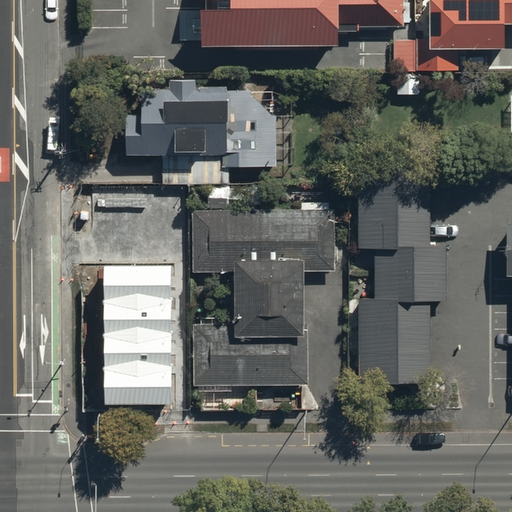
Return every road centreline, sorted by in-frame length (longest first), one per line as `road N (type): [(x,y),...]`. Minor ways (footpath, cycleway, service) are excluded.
road 1 (primary): [(16,488),(511,485)]
road 2 (tertiary): [(13,0),(16,488)]
